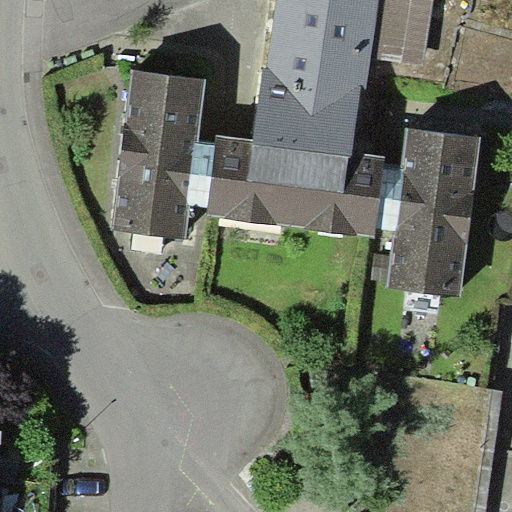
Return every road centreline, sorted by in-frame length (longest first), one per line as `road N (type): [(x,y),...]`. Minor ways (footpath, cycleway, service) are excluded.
road 1 (residential): [(152,420),(50,305)]
road 2 (residential): [(50,305),(0,176)]
road 3 (residential): [(152,420),(236,511)]
